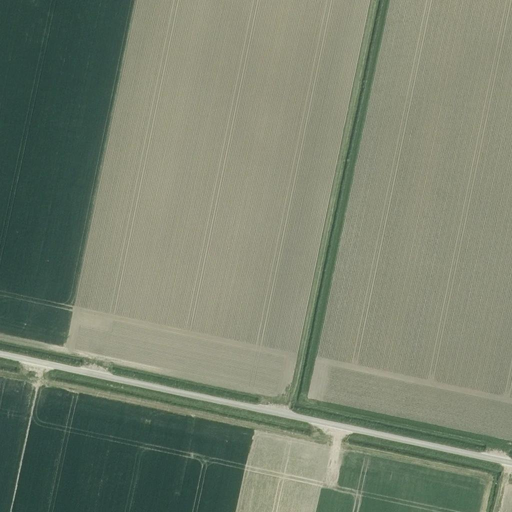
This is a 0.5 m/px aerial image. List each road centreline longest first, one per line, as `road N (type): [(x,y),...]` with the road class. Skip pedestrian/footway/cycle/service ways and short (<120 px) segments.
road 1 (unclassified): [(511,463),(0,355)]
road 2 (track): [(8,511),(40,363)]
